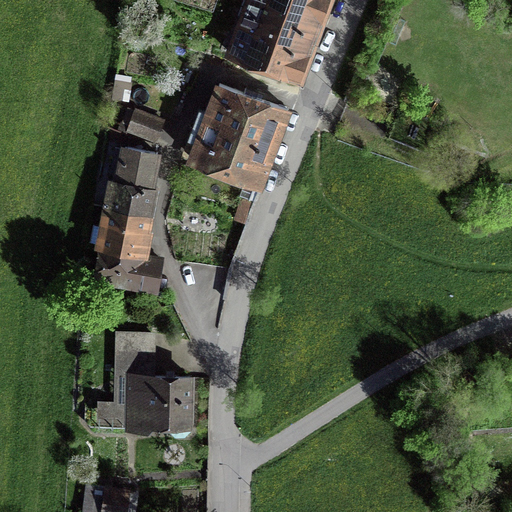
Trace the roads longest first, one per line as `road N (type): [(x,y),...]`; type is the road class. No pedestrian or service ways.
road 1 (residential): [(223,464),(228,363),(247,268),(347,0)]
road 2 (residential): [(511,315),(397,367),(265,452),(223,464)]
